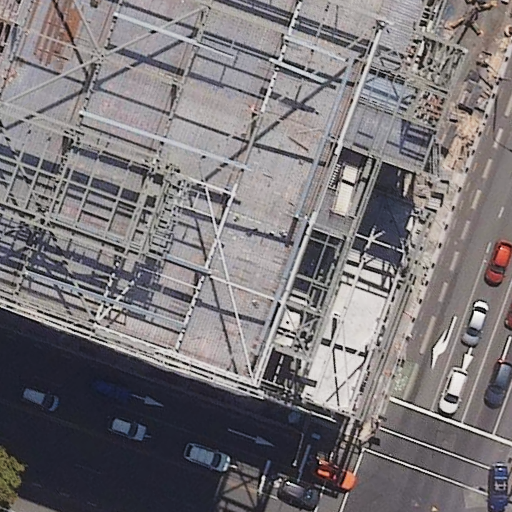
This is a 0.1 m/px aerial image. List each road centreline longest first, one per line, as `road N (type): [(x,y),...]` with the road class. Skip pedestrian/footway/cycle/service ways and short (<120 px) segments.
road 1 (trunk): [(0,400),(315,511)]
road 2 (trunk): [(511,236),(412,511)]
